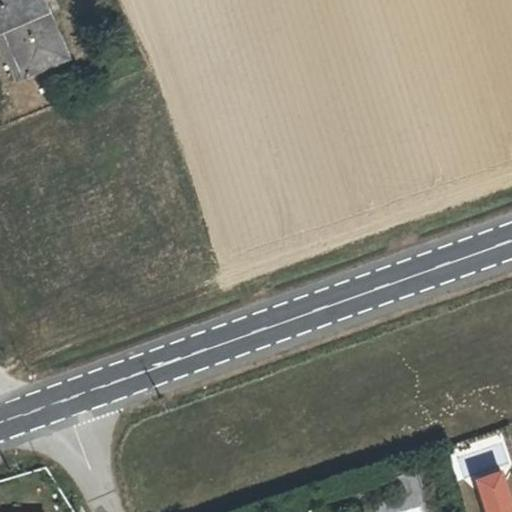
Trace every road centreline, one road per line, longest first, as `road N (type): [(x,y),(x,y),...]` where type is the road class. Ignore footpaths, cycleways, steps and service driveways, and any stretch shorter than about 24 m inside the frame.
road 1 (tertiary): [(511,240),(61,400)]
road 2 (residential): [(61,400),(109,511)]
